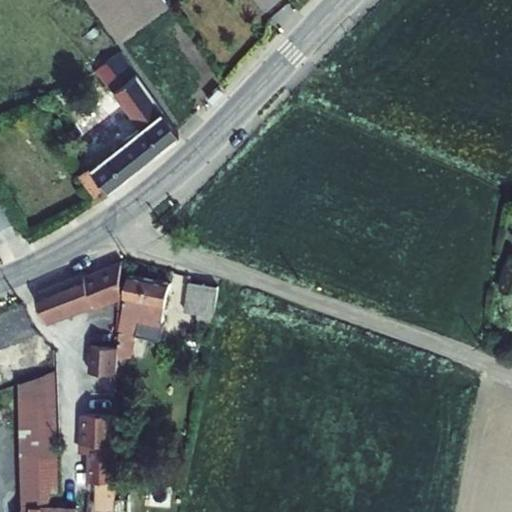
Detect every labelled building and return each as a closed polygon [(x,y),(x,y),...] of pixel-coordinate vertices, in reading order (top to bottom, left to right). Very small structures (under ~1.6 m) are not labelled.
[(152,113),(88,161),(106,184),(190,121),(129,40),(108,55),(152,113)] [(123,297),(124,261),(40,295),(49,318),(96,300),(106,303),(123,297)] [(131,276),(122,326),(140,330),(144,319),(165,323),(173,284),(131,276)] [(192,280),(184,312),(213,319),(221,287),(192,280)] [(134,335),(122,335),(122,345),(121,371),(121,379),(131,380),(134,335)] [(122,345),(93,344),(93,371),(121,371),(122,345)] [(24,440),(27,440),(60,439),(57,363),(23,374),(24,440)] [(120,413),(87,412),(86,441),(84,441),(84,452),(93,452),(92,477),(99,478),(99,497),(117,498),(120,413)] [(27,440),(24,489),(59,492),(60,439),(27,440)] [(23,500),(22,511),(47,511),(48,505),(23,500)]
